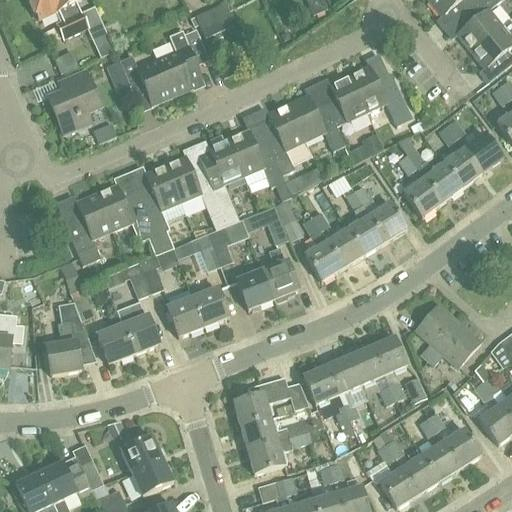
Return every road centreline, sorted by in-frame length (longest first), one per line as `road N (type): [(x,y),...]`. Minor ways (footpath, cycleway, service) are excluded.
road 1 (residential): [(17,156),(49,176),(97,163),(386,29),(411,30),(466,105)]
road 2 (residential): [(184,384),(358,312),(511,204)]
road 3 (residential): [(0,423),(86,415),(184,384)]
road 4 (residential): [(220,511),(184,384)]
